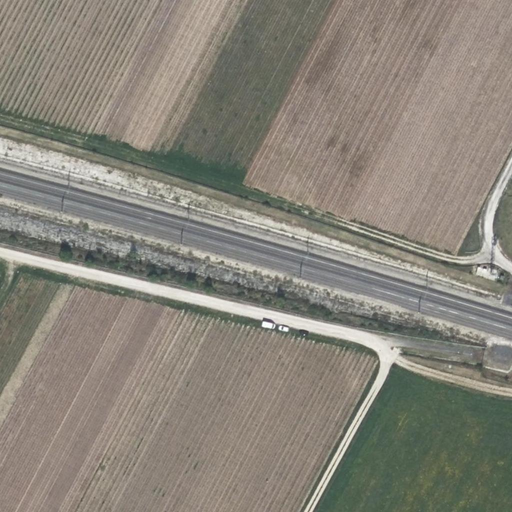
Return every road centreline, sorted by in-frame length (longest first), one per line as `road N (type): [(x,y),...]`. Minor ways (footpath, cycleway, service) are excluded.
road 1 (track): [(0,119),(452,258),(495,254)]
road 2 (track): [(309,511),(392,357)]
road 3 (track): [(511,393),(398,362),(361,334)]
